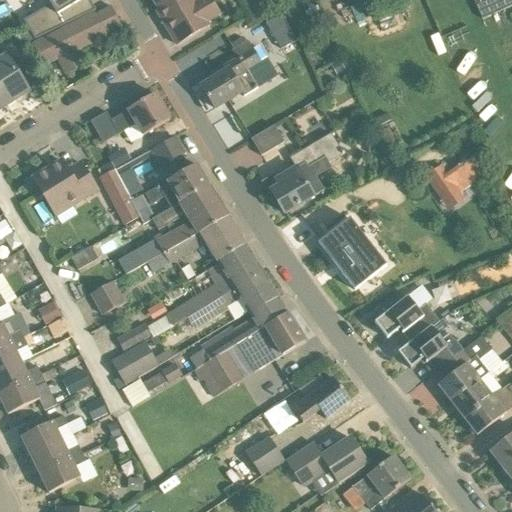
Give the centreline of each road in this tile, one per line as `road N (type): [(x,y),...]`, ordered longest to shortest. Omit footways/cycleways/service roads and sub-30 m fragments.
road 1 (residential): [(477,511),(344,346),(158,60)]
road 2 (residential): [(0,156),(158,60)]
